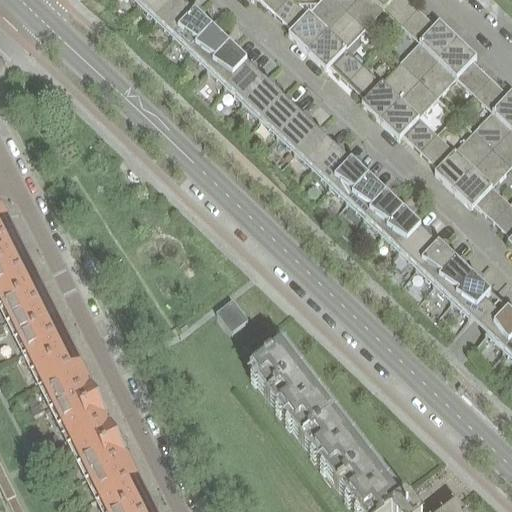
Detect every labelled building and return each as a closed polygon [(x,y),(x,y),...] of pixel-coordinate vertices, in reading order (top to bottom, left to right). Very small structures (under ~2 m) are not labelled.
[(125,0),(138,11),(148,0),(125,0)] [(148,0),(138,11),(155,28),(179,2),(177,0),(148,0)] [(245,0),(252,6),(256,2),(273,19),(290,1),(288,0),(245,0)] [(290,1),(273,19),(291,36),(287,40),(306,57),(345,17),(327,0),(325,0),(308,18),(290,1)] [(327,0),(345,17),(360,0),(327,0)] [(360,0),(345,17),(364,34),(382,15),(400,32),(416,15),(400,0),(360,0)] [(155,28),(172,45),(197,19),(179,2),(155,28)] [(418,49),(399,68),(418,86),(457,45),(438,28),(434,32),(416,15),(400,32),(418,49)] [(346,88),(363,71),(345,54),(364,34),(345,17),(306,57),(325,75),(328,71),(346,88)] [(172,45),(190,61),(214,35),(197,19),(172,45)] [(190,61),(207,78),(231,52),(214,35),(190,61)] [(457,45),(418,86),(437,104),(455,85),(473,102),(489,84),(472,67),(475,63),(457,45)] [(207,78),(224,94),(249,68),(231,52),(207,78)] [(224,94),(242,111),(266,85),(249,68),(224,94)] [(379,127),(418,86),(399,68),(381,88),(363,71),(346,88),(364,105),(360,109),(379,127)] [(491,118),(472,138),(491,156),(511,133),(511,98),(511,97),(507,101),(489,84),(473,102),(491,118)] [(242,111),(259,128),(283,101),(266,85),(242,111)] [(437,104),(418,86),(379,127),(398,145),(402,141),(419,158),(436,140),(418,123),(437,104)] [(259,128),(276,144),(301,118),(283,101),(259,128)] [(276,144),(294,161),(318,135),(301,118),(276,144)] [(511,133),(491,156),(510,173),(511,170),(511,133)] [(294,161),(311,177),(336,151),(318,135),(294,161)] [(433,178),(452,196),(491,156),(472,138),(453,157),(436,140),(419,158),(437,175),(433,178)] [(311,177),(328,194),(353,168),(336,151),(311,177)] [(492,227),(509,210),(491,193),(510,173),(491,156),(452,196),(471,214),(474,210),(492,227)] [(328,194),(346,211),(370,184),(353,168),(328,194)] [(346,211),(363,227),(388,201),(370,184),(346,211)] [(363,227),(380,244),(405,217),(388,201),(363,227)] [(511,253),(511,213),(509,210),(492,227),(510,244),(506,248),(511,253)] [(0,214),(0,306),(102,511),(149,511),(1,215),(0,214)] [(380,244),(398,260),(422,234),(405,217),(380,244)] [(398,260),(415,277),(440,250),(422,234),(398,260)] [(415,277),(432,294),(457,267),(440,250),(415,277)] [(432,294),(450,310),(474,284),(457,267),(432,294)] [(484,343),(509,316),(500,308),(474,284),(450,310),(474,334),(484,343)] [(247,325),(241,317),(232,304),(215,317),(231,338),(247,325)] [(484,343),(502,360),(511,349),(511,319),(509,316),(484,343)] [(511,349),(502,360),(511,368),(511,349)] [(419,511),(412,503),(411,504),(387,472),(379,478),(284,354),(249,381),(349,511),(419,511)] [(28,412),(31,420),(43,415),(39,407),(28,412)] [(44,443),(47,450),(58,445),(55,438),(44,443)] [(52,460),(55,467),(66,462),(63,455),(52,460)] [(0,469),(0,492),(5,504),(6,504),(14,500),(15,499),(0,469)] [(20,511),(14,500),(6,504),(10,511),(20,511)]
